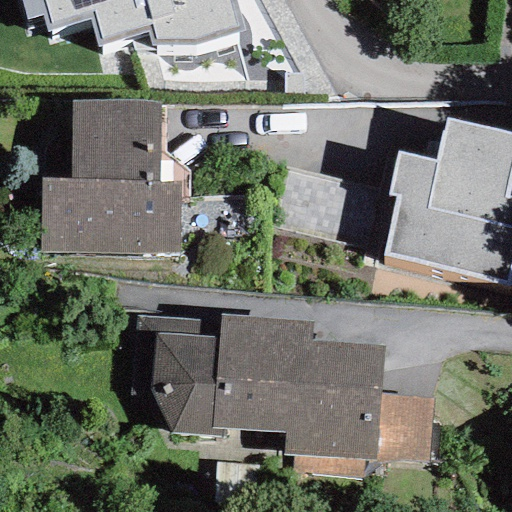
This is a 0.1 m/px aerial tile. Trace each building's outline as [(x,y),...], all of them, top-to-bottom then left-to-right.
[(14,0),(24,33),(50,25),(53,36),(144,9),(152,35),(184,25),(193,55),(231,44),(218,0),(14,0)] [(44,151),(44,263),(178,263),(177,181),(160,181),(160,131),(70,131),(70,151),(44,151)] [(511,176),(445,159),(434,199),(395,188),(386,223),(394,225),(382,273),(508,307),(511,292),(511,257),(511,253),(511,234),(506,233),(511,209),(511,176)] [(289,341),(309,342),(310,323),(218,315),(217,322),(134,318),(127,395),(150,398),(169,429),(225,437),(225,430),(283,434),(289,341)] [(378,395),(381,347),(309,342),(289,341),(283,434),(281,455),(374,459),(378,395)] [(432,398),(378,395),(374,459),(428,462),(432,398)]
